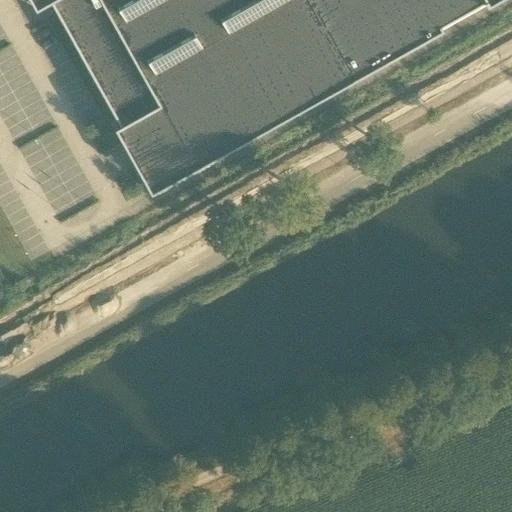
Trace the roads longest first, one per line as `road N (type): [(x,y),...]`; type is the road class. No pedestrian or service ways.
road 1 (unclassified): [(0,373),(511,93)]
road 2 (track): [(155,511),(511,362)]
road 3 (unknown): [(98,172),(119,158),(123,137),(63,13),(48,6),(12,23)]
